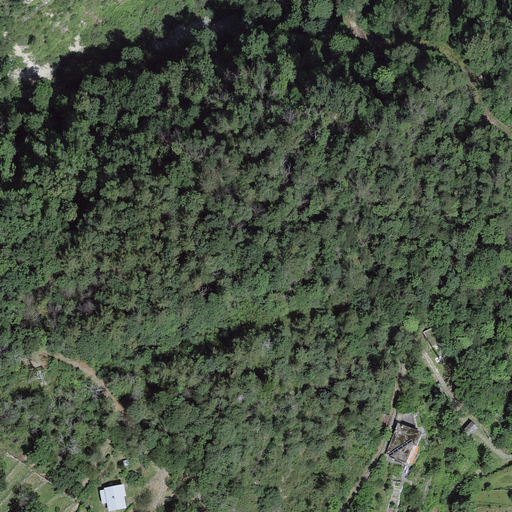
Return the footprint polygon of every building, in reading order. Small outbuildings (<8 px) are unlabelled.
[(432,328),(423,332),(430,348),(439,344),(432,328)] [(387,432),(392,416),(379,412),(374,427),(387,432)] [(421,432),(397,423),(384,456),(409,466),(421,432)] [(403,470),(394,467),(391,476),(400,479),(403,470)] [(123,484),(103,488),(104,490),(99,491),(102,504),(107,503),(109,511),(126,508),(124,497),(125,497),(123,484)]
